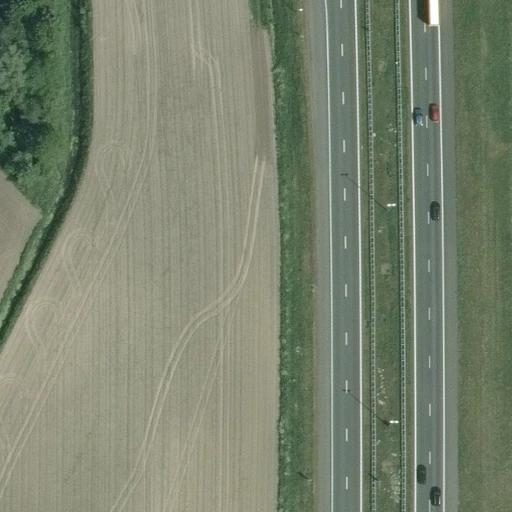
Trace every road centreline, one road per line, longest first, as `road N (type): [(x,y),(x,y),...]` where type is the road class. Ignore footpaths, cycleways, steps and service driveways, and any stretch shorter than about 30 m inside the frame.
road 1 (motorway): [(428,511),(423,0)]
road 2 (motorway): [(339,0),(340,511)]
